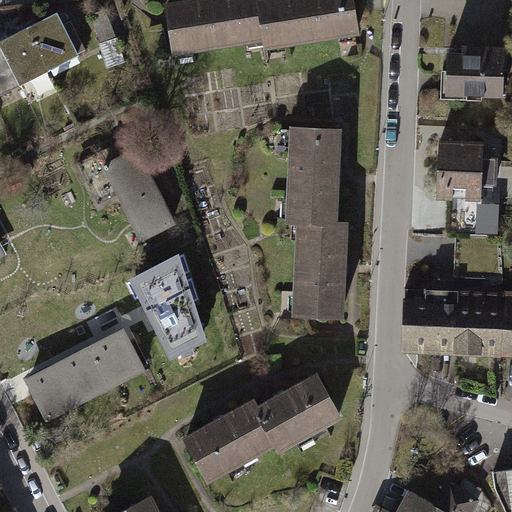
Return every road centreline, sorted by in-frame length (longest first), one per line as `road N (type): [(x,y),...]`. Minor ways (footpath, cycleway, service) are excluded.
road 1 (residential): [(384,381),(405,0)]
road 2 (residential): [(359,511),(384,381)]
road 3 (residential): [(511,418),(384,381)]
